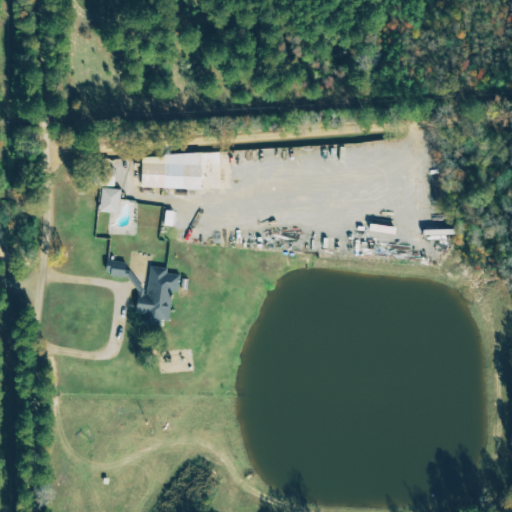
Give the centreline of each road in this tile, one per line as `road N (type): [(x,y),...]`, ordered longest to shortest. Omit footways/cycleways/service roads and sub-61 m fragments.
road 1 (residential): [(33,157),(379,121),(511,126)]
road 2 (residential): [(31,511),(31,286)]
road 3 (residential): [(33,157),(31,0)]
road 4 (residential): [(31,286),(33,157)]
